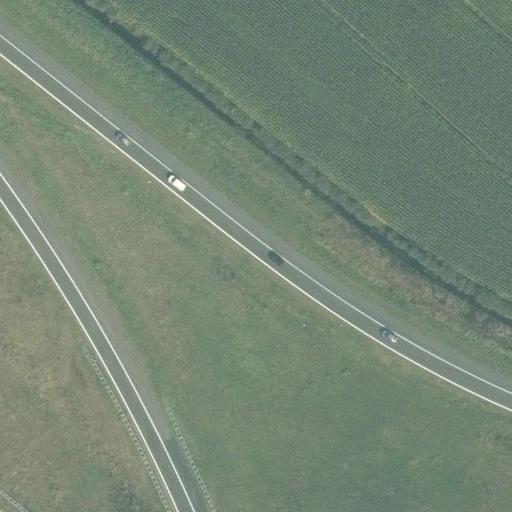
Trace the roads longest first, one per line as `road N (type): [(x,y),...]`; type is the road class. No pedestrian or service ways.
road 1 (motorway): [(511,404),(328,303),(0,45)]
road 2 (motorway): [(183,511),(107,358),(0,186)]
